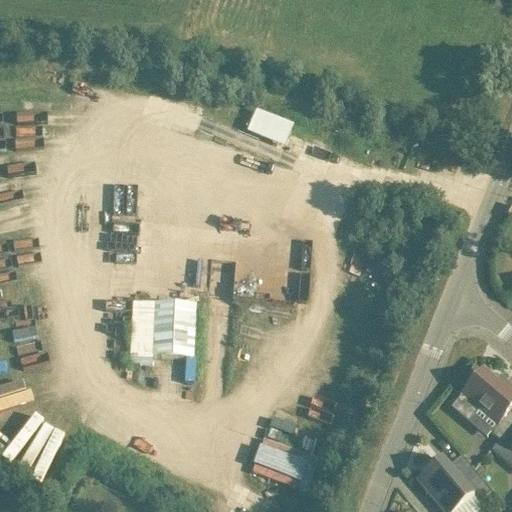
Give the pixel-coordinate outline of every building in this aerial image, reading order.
[(249,133),(287,147),(296,124),(257,110),(249,133)] [(133,304),(131,368),(152,369),(153,358),(194,359),(196,307),(155,305),(133,304)] [(511,410),(511,390),(510,389),(502,382),(499,385),(484,373),(463,398),(464,399),(455,409),(470,422),(479,411),(498,427),(511,410)] [(511,436),(508,433),(500,444),(493,452),(510,467),(511,463),(511,436)] [(308,466),(260,448),(254,465),(301,482),(308,466)] [(417,482),(423,490),(442,511),(458,511),(474,499),(479,505),(492,494),(462,458),(450,468),(443,460),(417,482)]
